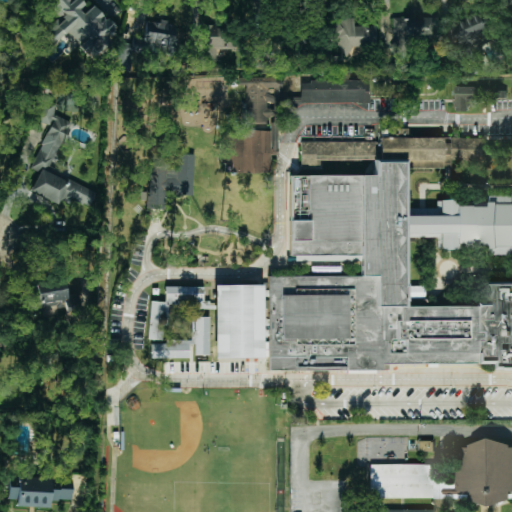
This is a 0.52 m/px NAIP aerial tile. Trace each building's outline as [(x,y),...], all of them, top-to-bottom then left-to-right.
[(67,33),(72,36),(83,52),(90,57),(103,47),(116,29),(111,23),(101,16),(93,5),(87,9),(80,0),(72,0),(71,0),(45,0),(59,18),(46,28),(55,41),(67,33)] [(455,24),(467,50),(498,36),(486,10),(455,24)] [(393,43),(402,43),(402,38),(438,37),(437,17),(393,18),(393,43)] [(375,26),(354,27),(353,18),(339,19),(339,47),(376,46),(375,26)] [(177,24),(124,22),(124,35),(133,35),(133,44),(119,43),(117,69),(132,70),(133,53),(175,54),(177,24)] [(205,27),(204,61),(217,61),(217,49),(237,50),(237,28),(205,27)] [(270,124),(271,105),(279,106),(279,88),(270,88),(270,79),(240,79),(240,88),(244,88),(244,124),(270,124)] [(367,81),(300,80),(300,103),(367,103),(367,81)] [(467,110),(467,102),(483,102),(483,86),(454,87),(455,110),(467,110)] [(36,121),(48,125),(56,105),(43,100),(36,121)] [(30,192),(57,204),(59,199),(68,203),(70,199),(89,207),(96,191),(50,171),(71,122),(54,115),(31,169),(39,172),(30,192)] [(271,131),(221,129),(220,163),(231,164),(231,173),(269,174),(271,131)] [(407,137),(407,129),(393,129),(393,135),(400,135),(400,137),(407,137)] [(511,368),(511,282),(491,283),(491,307),(406,306),(406,246),(511,246),(511,204),(406,204),(406,164),(483,165),(484,140),(301,139),(300,161),(373,162),(373,176),(290,175),(289,261),(361,261),(361,281),(214,280),(214,357),(268,358),(268,367),(511,368)] [(192,196),(193,155),(177,154),(176,178),(166,178),(166,167),(149,167),(147,208),(166,209),(167,195),(192,196)] [(68,307),(64,281),(26,287),(30,315),(43,313),(42,308),(55,306),(55,309),(68,307)] [(209,318),(195,317),(194,355),(208,356),(209,318)] [(151,358),(189,359),(190,341),(165,340),(164,344),(151,344),(151,358)] [(370,498),(508,500),(511,499),(511,446),(510,446),(508,440),(486,440),(459,447),(455,447),(455,483),(446,483),(443,472),(437,472),(435,465),(370,464),(370,498)] [(434,441),(418,441),(418,450),(433,450),(434,441)] [(16,506),(49,508),(50,500),(71,501),(72,480),(9,476),(7,499),(16,500),(16,506)] [(435,510),(347,511),(346,511),(446,511),(446,503),(435,503),(435,510)]
